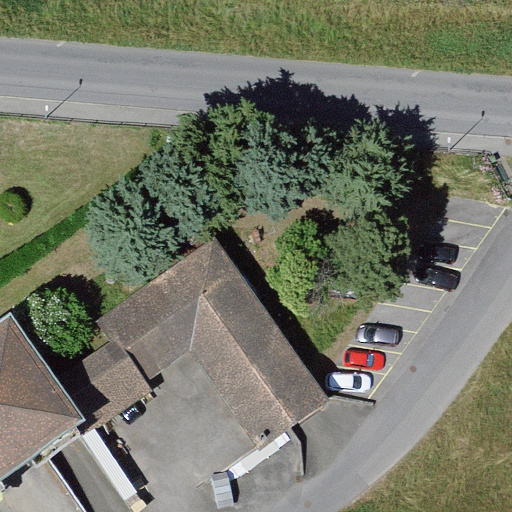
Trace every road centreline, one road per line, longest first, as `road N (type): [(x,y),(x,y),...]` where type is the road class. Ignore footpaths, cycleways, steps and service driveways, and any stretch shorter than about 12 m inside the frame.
road 1 (tertiary): [(511,110),(0,67)]
road 2 (residential): [(305,511),(416,414),(511,270)]
